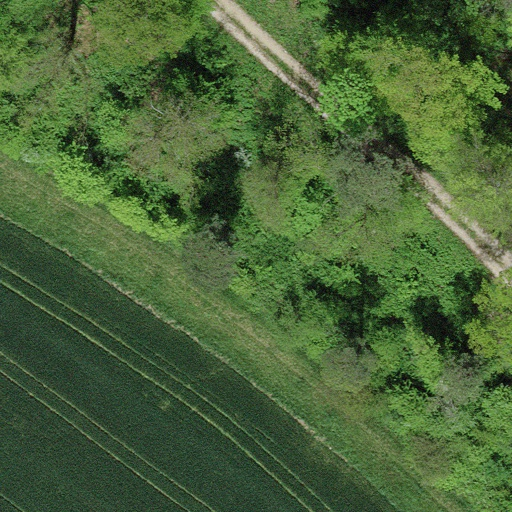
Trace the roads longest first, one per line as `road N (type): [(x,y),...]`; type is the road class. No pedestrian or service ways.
road 1 (track): [(0,154),(169,259),(280,350),(451,511)]
road 2 (track): [(229,0),(511,285)]
